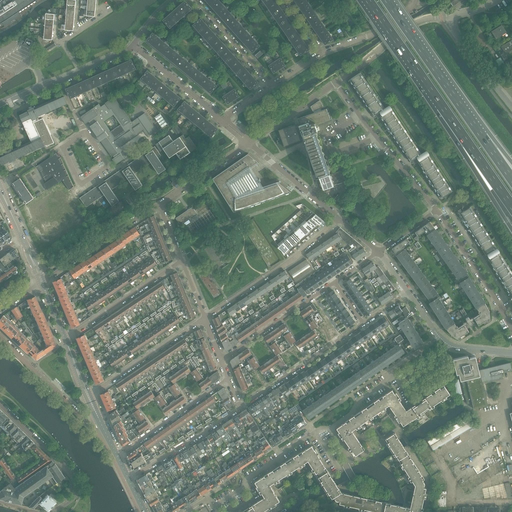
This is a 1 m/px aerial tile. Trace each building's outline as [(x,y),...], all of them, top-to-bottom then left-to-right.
[(0,0),(0,24),(3,22),(6,26),(5,26),(6,26),(9,22),(10,22),(14,20),(17,18),(16,17),(22,16),(22,15),(21,16),(19,12),(37,0),(0,0)] [(213,8),(220,2),(218,0),(205,0),(208,3),(211,7),(213,8)] [(313,10),(306,0),(298,6),(301,9),(304,14),(305,15),(313,10)] [(185,1),(174,11),(181,18),(192,9),(185,1)] [(221,17),(228,11),(220,2),(213,8),(215,10),(216,11),(218,14),(221,17)] [(268,8),(276,20),(284,14),(276,2),(268,8)] [(319,20),(313,10),(305,15),(306,17),(309,22),(311,25),(319,20)] [(87,11),(86,16),(87,16),(90,20),(94,17),(95,17),(95,11),(87,11)] [(174,11),(163,20),(170,28),(181,18),(174,11)] [(236,20),(228,11),(221,17),(224,20),(227,24),(229,26),(236,20)] [(276,20),(284,32),(293,26),(284,14),(276,20)] [(201,19),(193,25),(203,36),(210,29),(201,19)] [(244,28),(236,20),(229,26),(230,27),(234,32),(237,35),(244,28)] [(326,30),(319,20),(311,25),(314,29),(317,33),(318,35),(326,30)] [(284,32),(292,43),(301,38),(293,26),(284,32)] [(494,31),(496,33),(494,35),(496,39),(506,33),(502,26),(496,30),(494,31)] [(243,42),(244,44),(252,37),(244,28),(237,35),(239,38),(243,42)] [(203,36),(212,47),(220,40),(210,29),(203,36)] [(326,30),(318,35),(319,37),(322,41),(325,45),(329,42),(333,39),(331,37),(326,30)] [(154,47),(156,48),(162,41),(153,33),(147,41),(150,43),(154,47)] [(252,37),(244,44),(246,45),(249,49),(252,52),(259,46),(252,37)] [(301,38),(292,43),(301,55),(309,50),(301,38)] [(27,39),(24,45),(30,47),(33,41),(27,39)] [(212,47),(222,57),(229,51),(220,40),(212,47)] [(171,48),(162,41),(156,48),(158,50),(162,53),(165,56),(171,48)] [(168,58),(172,62),(174,63),(180,56),(171,48),(165,56),(168,58)] [(229,51),(222,57),(231,68),(239,61),(229,51)] [(503,52),(499,55),(503,61),(507,59),(503,52)] [(174,63),(176,65),(180,68),(183,71),(189,63),(180,56),(174,63)] [(280,59),(275,62),(279,69),(285,66),(280,59)] [(132,60),(119,66),(123,75),(136,69),(132,60)] [(239,61),(231,68),(241,79),(248,72),(239,61)] [(275,62),(269,66),(274,73),(279,69),(275,62)] [(189,63),(183,71),(186,73),(189,76),(191,77),(192,78),(198,71),(189,63)] [(119,66),(105,72),(110,81),(123,75),(119,66)] [(141,79),(152,88),(158,80),(147,71),(141,79)] [(198,71),(192,78),(194,80),(198,83),(201,86),(208,78),(198,71)] [(105,72),(92,77),(97,87),(110,81),(105,72)] [(248,72),(241,79),(250,89),(258,83),(248,72)] [(384,109),(385,108),(361,73),(359,73),(349,80),(374,116),(378,113),(384,110),(384,109)] [(92,77),(79,83),(83,92),(97,87),(92,77)] [(208,78),(201,86),(204,88),(209,92),(211,93),(216,87),(217,86),(208,78)] [(158,80),(152,88),(163,97),(170,89),(158,80)] [(79,83),(66,89),(71,98),(83,92),(79,83)] [(181,98),(170,89),(163,97),(174,106),(181,98)] [(234,90),(223,97),(228,104),(239,97),(234,90)] [(34,108),(28,110),(29,111),(27,112),(25,113),(19,116),(31,142),(32,144),(42,140),(45,146),(46,145),(47,146),(54,143),(51,136),(50,135),(51,135),(50,134),(43,118),(39,120),(38,117),(67,104),(64,97),(63,98),(62,95),(34,108)] [(99,105),(99,104),(90,110),(81,117),(85,124),(86,124),(89,122),(91,126),(90,126),(90,127),(98,137),(97,138),(100,142),(100,141),(112,157),(113,156),(114,158),(112,159),(114,162),(116,165),(124,159),(129,156),(128,155),(125,150),(123,152),(120,147),(123,145),(135,137),(135,136),(137,135),(143,130),(144,131),(148,137),(158,131),(145,113),(134,121),(132,122),(114,97),(110,100),(105,103),(106,104),(102,106),(101,107),(100,106),(99,105)] [(330,175),(330,174),(329,173),(329,174),(329,173),(329,172),(315,132),(317,131),(319,131),(318,127),(318,128),(316,128),(316,126),(317,126),(332,121),(329,112),(328,113),(326,109),(322,111),(321,109),(323,108),(322,104),(320,101),(312,106),(310,107),(313,111),(314,111),(315,113),(298,119),(301,126),(301,127),(301,128),(300,128),(299,128),(297,129),(295,125),(295,126),(279,131),(279,130),(278,130),(280,134),(284,147),(301,141),(300,139),(302,138),(303,137),(306,144),(317,175),(317,176),(318,177),(319,179),(316,180),(319,191),(323,190),(334,187),(333,186),(346,182),(343,173),(342,174),(341,171),(334,173),(332,173),(331,174),(331,175),(330,175)] [(178,109),(189,118),(196,111),(184,102),(178,109)] [(385,108),(384,109),(384,110),(378,113),(380,116),(390,110),(392,109),(389,105),(385,108)] [(420,155),(421,154),(392,109),(390,110),(380,116),(410,162),(416,158),(420,155)] [(207,120),(196,111),(189,118),(200,128),(207,120)] [(160,114),(155,118),(162,128),(167,124),(160,114)] [(207,120),(200,128),(211,137),(218,129),(207,120)] [(177,125),(172,128),(177,135),(181,132),(177,125)] [(169,135),(156,144),(161,152),(164,149),(170,157),(176,153),(180,159),(197,148),(189,136),(186,139),(183,135),(176,140),(176,141),(174,142),(169,135)] [(5,152),(7,155),(0,158),(0,161),(2,165),(10,162),(10,163),(16,160),(15,159),(45,146),(42,140),(32,144),(31,142),(11,150),(10,150),(9,150),(7,151),(7,152),(6,152),(5,152)] [(112,206),(119,201),(112,190),(128,179),(136,190),(143,185),(135,174),(151,163),(159,174),(166,169),(158,158),(161,156),(155,147),(122,169),(80,198),(86,207),(87,207),(86,207),(105,195),(112,206)] [(420,155),(416,158),(417,161),(427,155),(428,155),(429,155),(427,151),(421,154),(420,155)] [(46,181),(44,182),(45,184),(44,184),(44,185),(45,184),(47,190),(62,180),(69,190),(72,188),(74,187),(74,186),(73,187),(71,182),(72,181),(71,181),(68,176),(69,175),(68,175),(66,170),(66,169),(66,170),(63,164),(64,164),(63,164),(61,158),(60,158),(56,154),(56,153),(36,167),(37,167),(41,171),(41,172),(44,177),(43,177),(43,178),(44,177),(46,181)] [(261,188),(259,183),(261,180),(259,179),(257,181),(253,175),(250,169),(259,163),(248,154),(213,179),(234,212),(290,193),(291,192),(278,182),(261,188)] [(451,192),(452,191),(429,155),(428,155),(427,155),(417,161),(417,162),(441,198),(451,192)] [(20,178),(12,184),(13,185),(16,189),(18,193),(19,194),(27,188),(20,178)] [(26,204),(34,199),(27,188),(19,194),(20,195),(19,195),(23,198),(25,203),(26,204)] [(50,223),(50,224),(50,226),(61,235),(63,235),(65,234),(84,221),(85,220),(84,219),(76,207),(75,206),(74,206),(50,223)] [(181,224),(197,213),(192,207),(186,212),(176,218),(180,225),(180,224),(181,224)] [(511,274),(498,252),(499,252),(497,248),(496,249),(470,207),(460,214),(511,295),(511,294),(511,274)] [(313,213),(309,217),(318,224),(319,224),(320,225),(322,223),(324,224),(325,223),(324,222),(315,214),(315,215),(313,213)] [(321,226),(320,225),(319,224),(318,224),(309,217),(305,221),(314,228),(316,229),(318,227),(320,228),(321,226)] [(149,223),(150,225),(147,226),(148,228),(158,224),(156,220),(149,223)] [(305,221),(301,224),(310,232),(310,231),(312,232),(314,230),(316,231),(317,230),(316,229),(314,228),(305,221)] [(430,222),(426,225),(432,232),(433,232),(433,231),(434,230),(434,231),(435,230),(430,222)] [(301,224),(297,228),(306,235),(308,236),(310,234),(312,235),(313,234),(313,233),(312,232),(310,231),(310,232),(301,224)] [(425,231),(428,235),(432,232),(426,225),(422,227),(425,231)] [(2,231),(4,234),(8,241),(11,238),(4,227),(2,229),(3,230),(2,231)] [(135,227),(127,232),(132,239),(140,234),(135,227)] [(422,227),(415,232),(417,236),(418,236),(425,231),(422,227)] [(309,237),(308,236),(306,235),(297,228),(293,231),(302,239),(304,240),(306,238),(307,239),(308,237),(309,237)] [(342,239),(350,246),(353,244),(360,250),(361,250),(363,248),(364,249),(365,249),(362,246),(340,228),(336,233),(337,234),(338,233),(342,239)] [(153,231),(153,233),(151,234),(152,237),(161,233),(160,229),(153,231)] [(428,235),(436,247),(444,242),(440,237),(441,237),(440,234),(439,235),(435,230),(434,231),(434,230),(433,231),(433,232),(432,232),(428,235)] [(0,231),(0,234),(5,243),(8,241),(4,234),(2,231),(0,232),(0,231)] [(293,231),(289,235),(298,243),(298,242),(300,243),(302,241),(303,242),(304,241),(305,241),(304,240),(302,239),(293,231)] [(120,237),(121,238),(125,244),(132,239),(127,232),(120,237)] [(337,234),(332,237),(336,243),(342,239),(338,233),(337,234)] [(289,235),(285,239),(294,246),(295,247),(298,245),(299,246),(300,245),(301,244),(300,243),(298,242),(298,243),(289,235)] [(156,240),(157,242),(155,243),(156,246),(165,242),(163,237),(156,240)] [(332,237),(327,240),(331,246),(336,243),(332,237)] [(121,238),(114,243),(119,250),(125,245),(125,244),(121,238)] [(407,238),(400,243),(403,247),(410,242),(407,238)] [(297,248),(295,247),(294,246),(285,239),(280,242),(290,250),(290,249),(291,251),(294,249),(295,250),(296,248),(297,248)] [(327,240),(322,244),(326,250),(331,246),(327,240)] [(277,245),(279,247),(278,248),(280,249),(284,256),(284,255),(285,254),(287,255),(290,252),(291,253),(292,252),(291,251),(290,249),(290,250),(280,242),(277,245)] [(436,247),(444,259),(452,253),(449,249),(450,248),(448,246),(447,247),(444,242),(436,247)] [(114,243),(106,247),(111,254),(119,250),(114,243)] [(405,250),(403,247),(400,243),(396,246),(401,253),(405,250)] [(322,244),(317,247),(321,253),(326,250),(322,244)] [(167,246),(160,249),(161,251),(158,252),(159,254),(169,251),(167,246)] [(396,246),(392,249),(397,256),(398,255),(399,254),(401,253),(396,246)] [(106,247),(99,252),(104,259),(111,254),(106,247)] [(317,247),(311,251),(315,257),(321,253),(317,247)] [(360,250),(358,252),(362,258),(367,254),(366,252),(364,249),(363,248),(361,250),(360,250)] [(14,249),(10,252),(17,262),(20,261),(19,258),(18,259),(16,257),(18,256),(15,249),(14,249)] [(402,263),(406,268),(414,262),(405,250),(401,253),(399,254),(398,255),(397,256),(401,261),(400,261),(402,263)] [(306,255),(308,258),(309,259),(310,261),(315,257),(311,251),(306,255)] [(10,252),(6,254),(10,261),(13,259),(16,264),(17,262),(10,252)] [(99,252),(92,257),(97,264),(104,259),(99,252)] [(352,255),(355,259),(355,260),(356,261),(362,258),(358,252),(352,255)] [(452,253),(444,259),(453,271),(461,265),(457,260),(458,260),(456,258),(452,253)] [(8,262),(10,261),(6,254),(2,257),(10,268),(12,266),(12,265),(11,265),(8,262)] [(347,256),(343,259),(348,267),(353,264),(347,256)] [(2,257),(0,258),(0,261),(3,266),(5,265),(7,267),(5,269),(6,270),(10,268),(2,257)] [(92,257),(85,262),(89,268),(90,268),(90,269),(97,264),(92,257)] [(150,258),(148,259),(153,268),(157,265),(153,259),(151,260),(150,258)] [(147,263),(145,264),(149,270),(153,268),(148,259),(145,261),(147,263)] [(343,259),(338,262),(344,270),(348,267),(343,259)] [(85,261),(77,266),(82,273),(89,268),(85,262),(85,261)] [(338,262),(334,265),(339,273),(344,270),(338,262)] [(374,269),(376,268),(376,267),(374,264),(374,263),(373,262),(367,266),(371,272),(374,270),(374,269)] [(409,272),(409,273),(410,275),(411,274),(414,279),(422,273),(414,262),(406,268),(409,272)] [(142,263),(140,265),(145,273),(149,270),(145,264),(143,265),(142,263)] [(139,268),(137,269),(141,276),(145,273),(140,265),(138,266),(139,268)] [(334,265),(329,268),(335,276),(339,273),(334,265)] [(461,265),(453,271),(461,282),(469,277),(465,272),(466,272),(465,269),(464,270),(461,265)] [(14,266),(5,272),(9,277),(14,274),(15,275),(17,273),(17,272),(16,271),(16,270),(17,268),(16,267),(14,267),(14,266)] [(77,266),(70,271),(75,278),(82,273),(77,266)] [(363,271),(365,274),(366,275),(371,272),(367,266),(362,269),(363,271)] [(378,266),(376,267),(376,268),(374,269),(374,270),(379,277),(384,273),(383,273),(381,270),(380,270),(379,269),(380,269),(378,266)] [(141,276),(137,269),(135,271),(134,268),(132,270),(137,278),(141,276)] [(329,268),(325,271),(330,279),(332,278),(335,276),(329,268)] [(132,270),(130,271),(131,274),(129,275),(133,281),(137,278),(132,270)] [(280,274),(284,280),(289,277),(288,275),(287,274),(285,271),(280,274)] [(325,271),(320,274),(326,282),(330,279),(325,271)] [(0,276),(0,282),(4,280),(4,281),(9,277),(5,272),(0,276)] [(389,280),(387,278),(387,277),(386,278),(385,277),(386,276),(384,273),(379,277),(377,278),(380,284),(383,282),(385,284),(389,281),(389,280)] [(419,286),(423,291),(431,285),(422,273),(414,279),(418,284),(417,284),(419,287),(419,286)] [(126,274),(124,275),(129,284),(133,281),(129,275),(128,276),(126,274)] [(280,274),(274,278),(278,284),(284,280),(280,274)] [(320,274),(316,277),(322,285),(326,282),(320,274)] [(122,277),(123,279),(121,280),(126,286),(129,284),(124,275),(122,277)] [(172,279),(173,281),(171,282),(172,285),(181,281),(179,277),(172,279)] [(316,277),(311,280),(317,288),(322,285),(316,277)] [(469,277),(461,282),(460,283),(468,295),(476,290),(473,285),(474,285),(473,282),(472,283),(469,278),(469,277)] [(274,278),(269,281),(273,287),(278,284),(274,278)] [(368,278),(364,281),(371,293),(375,290),(368,278)] [(53,282),(57,290),(65,287),(61,279),(53,282)] [(118,279),(116,281),(122,289),(126,286),(121,280),(120,281),(118,279)] [(350,279),(343,284),(346,289),(353,283),(350,279)] [(311,280),(307,283),(313,291),(317,288),(311,280)] [(115,284),(113,285),(118,292),(122,289),(116,281),(114,282),(115,284)] [(269,281),(264,285),(268,291),(273,287),(269,281)] [(391,285),(390,284),(391,283),(389,281),(385,284),(383,282),(380,284),(384,288),(386,287),(390,291),(389,292),(390,293),(395,289),(392,285),(391,285)] [(161,282),(157,285),(163,294),(165,292),(163,290),(165,288),(161,282)] [(307,283),(303,286),(308,295),(313,291),(307,283)] [(353,283),(346,289),(349,293),(356,288),(353,283)] [(110,284),(108,286),(114,294),(118,292),(113,285),(112,286),(110,284)] [(157,285),(153,287),(157,294),(159,292),(161,295),(163,294),(157,285)] [(176,288),(177,290),(174,291),(175,294),(185,290),(183,285),(176,288)] [(264,285),(258,288),(262,294),(268,291),(264,285)] [(439,297),(431,285),(423,291),(426,295),(426,296),(427,298),(428,297),(431,302),(439,297)] [(108,286),(106,287),(107,289),(106,291),(110,297),(114,294),(108,286)] [(65,287),(57,290),(60,298),(68,295),(68,294),(65,287)] [(157,298),(155,295),(157,294),(153,287),(149,290),(155,299),(157,298)] [(258,288),(253,292),(257,298),(262,294),(258,288)] [(302,288),(298,290),(300,292),(303,298),(307,295),(303,289),(302,288)] [(356,288),(349,293),(352,297),(359,292),(356,288)] [(110,297),(106,291),(104,292),(102,290),(100,291),(106,300),(110,297)] [(149,290),(145,293),(149,299),(151,298),(153,300),(155,299),(149,290)] [(476,290),(468,295),(476,308),(484,302),(481,297),(482,297),(480,294),(480,295),(476,290)] [(99,295),(98,296),(102,302),(106,300),(100,291),(98,293),(99,295)] [(293,292),(299,301),(304,298),(303,298),(300,292),(297,294),(295,291),(293,292)] [(333,291),(326,296),(329,300),(336,295),(333,291)] [(253,292),(248,296),(252,301),(257,298),(253,292)] [(293,297),(290,298),(294,304),(299,301),(293,292),(292,293),(291,294),(293,297)] [(359,292),(352,297),(355,302),(363,297),(359,292)] [(389,292),(384,295),(387,301),(393,297),(392,296),(391,295),(390,293),(389,292)] [(149,303),(147,300),(149,299),(145,293),(141,295),(147,304),(149,303)] [(180,299),(178,300),(179,302),(188,299),(186,294),(179,297),(180,299)] [(60,298),(63,306),(71,303),(68,295),(60,298)] [(95,295),(92,296),(98,305),(102,302),(98,296),(96,297),(95,295)] [(141,295),(137,298),(141,304),(143,303),(145,306),(147,304),(141,295)] [(336,295),(329,300),(332,305),(339,299),(336,295)] [(378,299),(381,303),(382,305),(387,301),(384,295),(378,299)] [(34,296),(27,300),(30,308),(38,304),(34,296)] [(91,300),(90,301),(94,308),(98,305),(92,296),(90,298),(91,300)] [(248,296),(243,299),(247,305),(252,301),(248,296)] [(284,298),(290,307),(294,304),(290,298),(288,300),(286,297),(284,298)] [(363,297),(355,302),(358,306),(366,301),(363,297)] [(433,308),(432,309),(434,311),(435,310),(438,315),(446,310),(438,299),(440,298),(439,297),(431,302),(430,303),(433,308)] [(141,308),(139,306),(141,304),(137,298),(133,301),(139,310),(141,308)] [(282,300),(284,303),(281,305),(285,310),(290,307),(284,298),(283,299),(282,300)] [(243,299),(237,303),(241,309),(247,305),(243,299)] [(339,299),(332,305),(335,309),(343,304),(339,299)] [(87,300),(84,302),(90,310),(94,308),(90,301),(88,302),(87,300)] [(133,301),(129,303),(133,310),(135,308),(137,311),(139,310),(133,301)] [(366,301),(358,306),(361,311),(369,305),(366,301)] [(478,312),(479,314),(473,317),(478,325),(487,320),(488,321),(490,320),(490,318),(489,315),(489,312),(488,310),(487,308),(486,305),(485,303),(484,302),(476,308),(479,312),(478,312)] [(71,303),(63,306),(66,314),(74,311),(71,303)] [(129,303),(125,306),(131,315),(133,314),(131,311),(133,310),(129,303)] [(184,308),(181,309),(182,311),(192,307),(190,303),(183,306),(184,308)] [(237,303),(232,306),(236,312),(241,309),(237,303)] [(275,304),(275,305),(281,313),(285,310),(281,305),(279,306),(277,303),(275,304)] [(38,304),(30,308),(33,316),(34,315),(41,312),(38,304)] [(343,304),(335,309),(338,314),(346,308),(343,304)] [(274,305),(273,306),(275,309),(272,311),(276,317),(281,313),(275,305),(274,305)] [(308,312),(307,313),(309,315),(312,313),(312,314),(315,312),(314,312),(310,306),(310,305),(306,308),(308,312)] [(369,305),(361,311),(364,315),(372,310),(369,305)] [(125,306),(121,309),(125,315),(127,318),(131,315),(125,306)] [(232,306),(227,310),(231,316),(236,312),(232,306)] [(400,308),(399,307),(398,306),(393,309),(396,314),(402,310),(401,310),(400,308)] [(16,308),(16,307),(11,310),(17,319),(22,316),(18,310),(19,310),(17,307),(16,308)] [(406,309),(407,309),(406,307),(401,310),(402,310),(407,318),(411,315),(411,316),(412,315),(410,313),(408,310),(407,311),(406,309)] [(306,308),(300,312),(304,318),(309,315),(307,313),(308,312),(306,308)] [(346,308),(338,314),(341,318),(349,313),(346,308)] [(123,316),(125,315),(121,309),(117,311),(123,320),(125,319),(123,316)] [(389,314),(389,315),(391,318),(396,314),(393,309),(388,313),(389,314)] [(266,310),(266,311),(272,320),(276,317),(272,311),(270,313),(268,310),(266,311),(266,310)] [(441,320),(440,321),(442,323),(446,328),(454,323),(446,310),(438,315),(441,320)] [(66,314),(70,322),(78,319),(74,311),(66,314)] [(117,311),(113,314),(117,320),(119,323),(123,320),(117,311)] [(264,312),(266,315),(263,317),(267,323),(272,320),(266,311),(265,311),(264,312)] [(34,315),(37,323),(45,320),(42,312),(41,312),(34,315)] [(349,313),(341,318),(344,323),(352,317),(349,313)] [(119,323),(117,320),(113,314),(109,317),(115,326),(119,323)] [(0,327),(3,331),(11,323),(3,315),(0,318),(0,327)] [(171,316),(176,324),(180,322),(176,315),(174,317),(173,315),(171,316)] [(170,320),(168,321),(172,327),(176,324),(171,316),(168,318),(170,320)] [(257,317),(263,326),(267,323),(263,317),(261,319),(259,316),(257,317)] [(384,316),(380,319),(385,327),(389,324),(384,316)] [(109,317),(105,319),(110,325),(112,324),(113,327),(115,326),(109,317)] [(219,317),(213,319),(216,327),(222,323),(219,317)] [(255,319),(257,322),(254,323),(258,329),(263,326),(257,317),(256,318),(255,319)] [(312,317),(306,321),(309,325),(316,321),(314,319),(314,320),(312,317)] [(352,317),(344,323),(347,327),(355,322),(352,317)] [(399,323),(407,336),(415,330),(412,325),(413,325),(411,322),(411,323),(407,318),(399,323)] [(78,319),(70,322),(72,327),(80,324),(78,319)] [(105,319),(101,322),(107,331),(111,328),(110,325),(105,319)] [(380,319),(375,322),(380,330),(385,327),(380,319)] [(45,320),(37,323),(41,331),(49,328),(45,320)] [(165,320),(163,321),(168,330),(172,327),(168,321),(166,322),(165,320)] [(161,323),(162,325),(160,326),(164,332),(168,330),(163,321),(161,323)] [(316,321),(309,325),(312,330),(318,326),(316,323),(317,323),(316,321)] [(101,322),(97,325),(102,331),(104,329),(105,332),(107,331),(101,322)] [(258,329),(254,323),(252,325),(250,322),(248,323),(254,332),(258,329)] [(375,322),(371,326),(376,333),(380,330),(375,322)] [(11,323),(3,331),(11,338),(19,330),(11,323)] [(222,323),(216,327),(218,332),(224,327),(222,323)] [(246,325),(248,328),(245,330),(249,335),(254,332),(248,323),(247,324),(246,325)] [(454,323),(446,328),(447,330),(448,331),(451,334),(454,336),(455,337),(457,338),(459,340),(461,338),(460,337),(469,331),(464,324),(458,327),(457,326),(456,326),(454,323)] [(282,330),(283,333),(288,330),(284,324),(278,327),(281,331),(282,330)] [(102,331),(97,325),(93,327),(94,327),(99,336),(102,335),(100,332),(102,331)] [(157,325),(155,327),(160,335),(164,332),(160,326),(159,327),(157,325)] [(371,326),(366,329),(372,336),(376,333),(371,326)] [(154,330),(152,331),(157,338),(160,335),(155,327),(153,328),(154,330)] [(224,327),(218,332),(220,336),(227,331),(224,327)] [(277,328),(274,330),(278,337),(281,336),(280,335),(283,333),(282,330),(281,331),(278,327),(277,328)] [(52,336),(49,328),(41,331),(44,339),(52,336)] [(249,335),(245,330),(243,331),(241,328),(239,329),(239,330),(245,339),(249,335)] [(194,332),(190,334),(192,336),(195,334),(197,339),(204,336),(201,329),(194,332)] [(366,329),(362,332),(367,339),(372,336),(366,329)] [(11,338),(19,346),(26,338),(19,330),(11,338)] [(149,330),(147,332),(153,340),(157,338),(152,331),(151,333),(149,330)] [(238,330),(237,331),(239,334),(236,336),(240,342),(245,339),(239,330),(238,330)] [(272,337),(271,338),(273,340),(276,338),(276,339),(278,337),(274,330),(270,333),(272,337)] [(309,333),(313,340),(315,339),(315,338),(317,336),(313,330),(309,333)] [(420,337),(421,337),(419,335),(418,335),(415,330),(407,336),(415,348),(423,343),(420,337)] [(229,338),(227,336),(230,333),(229,331),(220,337),(222,342),(223,342),(228,339),(229,338)] [(146,336),(144,337),(149,343),(153,340),(147,332),(145,333),(146,336)] [(290,332),(284,336),(286,339),(285,339),(286,341),(293,337),(290,332)] [(362,332),(357,335),(363,343),(367,339),(362,332)] [(270,333),(264,337),(268,343),(273,340),(271,338),(272,337),(270,333)] [(309,333),(304,336),(308,342),(311,340),(312,341),(313,340),(309,333)] [(226,350),(227,351),(228,350),(240,342),(236,336),(235,334),(231,336),(234,340),(230,342),(228,339),(223,342),(222,342),(225,350),(226,350)] [(399,334),(394,338),(398,344),(403,340),(399,334)] [(77,338),(79,344),(87,340),(85,335),(77,338)] [(357,335),(353,338),(358,346),(363,343),(357,335)] [(54,341),(52,336),(44,339),(42,340),(41,338),(37,340),(39,343),(42,342),(43,342),(44,342),(45,345),(54,341)] [(149,343),(144,337),(143,338),(141,336),(139,337),(145,346),(149,343)] [(304,336),(300,339),(305,346),(307,345),(306,344),(308,342),(304,336)] [(138,341),(137,342),(141,348),(145,346),(139,337),(137,339),(138,341)] [(293,337),(286,341),(287,343),(288,342),(291,347),(293,345),(292,344),(296,341),(293,337)] [(26,338),(19,346),(26,353),(34,345),(26,338)] [(198,344),(196,345),(197,347),(206,343),(204,338),(197,341),(198,344)] [(353,338),(349,341),(349,342),(354,349),(358,346),(353,338)] [(184,339),(180,341),(186,350),(188,349),(186,346),(188,345),(184,339)] [(300,339),(294,344),(296,346),(297,345),(300,348),(302,346),(303,347),(305,346),(300,339)] [(87,340),(79,344),(83,352),(90,348),(87,340)] [(45,345),(46,347),(43,349),(45,353),(56,346),(54,341),(45,345)] [(141,348),(137,342),(135,343),(133,341),(131,343),(137,351),(141,348)] [(180,341),(176,344),(180,350),(182,349),(184,352),(186,350),(180,341)] [(276,342),(270,346),(273,350),(280,346),(278,344),(277,344),(276,342)] [(349,342),(345,345),(350,353),(355,350),(354,349),(349,342)] [(129,344),(130,346),(129,347),(133,354),(137,351),(131,343),(129,344)] [(176,344),(172,347),(178,356),(180,354),(178,352),(180,350),(176,344)] [(400,356),(399,356),(404,352),(400,345),(400,344),(399,344),(387,352),(392,360),(397,357),(397,358),(400,356)] [(34,345),(26,353),(29,356),(30,355),(31,356),(38,349),(34,345)] [(345,345),(340,348),(346,356),(350,353),(345,345)] [(133,354),(129,347),(127,349),(126,346),(123,348),(129,356),(133,354)] [(280,346),(273,350),(276,355),(280,352),(281,354),(283,352),(280,348),(281,347),(280,346)] [(90,348),(83,352),(86,360),(94,356),(92,352),(95,350),(93,347),(90,348)] [(172,347),(168,349),(172,356),(174,354),(176,357),(178,356),(172,347)] [(123,351),(121,353),(125,359),(129,356),(123,348),(121,349),(123,351)] [(203,354),(200,355),(201,358),(211,354),(209,348),(202,351),(203,354)] [(340,348),(336,351),(341,359),(346,356),(340,348)] [(38,349),(31,356),(35,360),(45,353),(43,349),(40,351),(38,349)] [(170,357),(172,356),(168,349),(164,352),(170,361),(172,360),(170,357)] [(252,354),(248,349),(242,352),(245,356),(246,355),(247,358),(252,354)] [(336,351),(331,354),(337,362),(341,359),(336,351)] [(118,352),(115,353),(121,362),(125,359),(121,353),(119,354),(118,352)] [(164,352),(160,355),(164,361),(166,360),(168,362),(170,361),(164,352)] [(245,361),(244,360),(247,358),(246,355),(245,356),(242,352),(238,355),(242,362),(245,361)] [(387,364),(392,360),(387,352),(375,361),(380,369),(385,365),(385,366),(388,364),(387,364)] [(115,353),(113,355),(115,357),(113,358),(117,364),(121,362),(115,353)] [(279,357),(280,356),(279,354),(273,358),(277,365),(279,364),(279,363),(281,361),(279,357)] [(331,354),(327,357),(332,365),(337,362),(331,354)] [(162,362),(164,361),(160,355),(156,357),(162,366),(164,365),(162,362)] [(243,363),(242,362),(238,355),(231,360),(230,362),(231,362),(233,367),(241,362),(242,364),(243,363)] [(94,356),(86,360),(89,368),(97,364),(94,356)] [(511,371),(511,370),(511,369),(510,363),(479,370),(476,356),(470,358),(469,358),(468,356),(453,359),(457,374),(457,376),(459,375),(461,381),(462,380),(467,404),(472,403),(474,409),(488,406),(483,384),(486,383),(503,378),(502,373),(510,371),(511,371)] [(110,357),(107,359),(113,367),(117,364),(113,358),(111,359),(110,357)] [(156,357),(152,360),(156,366),(158,365),(160,368),(162,366),(156,357)] [(250,364),(249,364),(250,366),(257,362),(254,357),(248,361),(250,364)] [(327,357),(323,360),(328,368),(332,365),(327,357)] [(273,358),(268,361),(272,367),(275,365),(276,366),(277,365),(273,358)] [(213,359),(207,361),(208,364),(204,365),(205,368),(215,364),(213,359)] [(156,370),(154,368),(156,366),(152,360),(148,363),(154,372),(156,370)] [(323,360),(318,363),(323,371),(328,368),(323,360)] [(268,361),(264,364),(269,371),(271,370),(270,369),(272,367),(268,361)] [(375,361),(363,369),(368,377),(373,374),(374,374),(376,373),(375,372),(380,369),(375,361)] [(257,362),(250,366),(251,368),(252,367),(254,370),(260,366),(257,362)] [(148,363),(144,365),(148,371),(150,370),(152,373),(154,372),(148,363)] [(318,363),(314,367),(319,374),(323,371),(318,363)] [(97,364),(89,368),(93,376),(101,372),(97,364)] [(264,364),(260,367),(264,373),(266,371),(267,372),(269,371),(264,364)] [(148,375),(146,373),(148,371),(144,365),(140,368),(146,377),(148,375)] [(182,368),(187,374),(191,371),(187,365),(184,367),(184,366),(182,368)] [(314,367),(309,370),(315,377),(319,374),(314,367)] [(140,368),(136,371),(142,379),(146,377),(140,368)] [(180,369),(181,370),(178,371),(182,377),(187,374),(182,368),(180,369)] [(197,368),(191,372),(194,377),(201,372),(199,370),(198,371),(197,368)] [(363,369),(351,377),(356,385),(361,382),(362,383),(364,381),(364,380),(368,377),(363,369)] [(244,377),(243,374),(246,373),(246,370),(236,374),(238,380),(244,377)] [(309,370),(305,373),(309,379),(310,380),(315,377),(309,370)] [(136,371),(132,373),(138,382),(142,379),(136,371)] [(175,372),(173,374),(178,380),(182,377),(178,371),(176,373),(175,372)] [(209,377),(213,383),(220,378),(220,376),(218,371),(209,377)] [(104,380),(101,372),(93,376),(96,384),(104,380)] [(201,375),(202,374),(201,372),(194,377),(197,381),(201,379),(203,377),(201,375)] [(304,372),(300,375),(305,382),(309,379),(305,373),(304,372)] [(132,373),(128,376),(133,382),(135,381),(136,383),(138,382),(132,373)] [(172,376),(169,378),(173,383),(178,380),(178,381),(178,380),(173,374),(171,375),(172,376)] [(456,379),(452,380),(455,395),(461,394),(457,376),(457,374),(455,375),(456,379)] [(300,375),(295,378),(300,385),(305,382),(300,375)] [(128,376),(125,378),(130,387),(132,386),(131,383),(133,382),(128,376)] [(208,376),(206,378),(207,379),(204,381),(205,383),(206,382),(209,386),(213,383),(209,377),(208,376)] [(352,389),(356,385),(351,377),(339,386),(345,393),(350,390),(350,391),(352,389)] [(125,378),(121,381),(125,387),(127,386),(129,389),(130,387),(125,378)] [(295,378),(291,381),(296,389),(300,385),(295,378)] [(121,381),(116,384),(122,393),(125,391),(123,389),(125,387),(121,381)] [(204,381),(199,384),(203,390),(209,386),(206,382),(205,383),(204,381)] [(250,381),(240,385),(242,390),(249,387),(247,384),(251,383),(250,381)] [(291,381),(286,384),(292,392),(296,389),(291,381)] [(171,390),(170,391),(171,393),(178,388),(175,384),(171,386),(170,385),(168,386),(171,390)] [(278,388),(285,397),(286,399),(287,400),(288,399),(286,396),(290,393),(284,384),(278,388)] [(450,394),(445,387),(444,385),(444,386),(444,385),(431,394),(437,403),(441,400),(442,402),(447,398),(446,397),(450,394)] [(340,397),(345,393),(339,386),(327,394),(333,402),(338,398),(338,399),(340,397)] [(178,388),(171,393),(172,395),(173,394),(175,397),(177,395),(181,393),(178,388)] [(228,396),(225,388),(224,388),(212,396),(216,402),(219,400),(220,402),(222,400),(228,396)] [(278,388),(275,390),(280,398),(281,398),(282,400),(284,399),(284,400),(286,399),(285,397),(278,388)] [(279,399),(280,398),(275,390),(272,392),(279,403),(281,402),(279,399)] [(383,396),(382,396),(389,405),(393,411),(402,405),(392,390),(387,394),(386,393),(385,394),(385,395),(383,396)] [(101,394),(104,403),(112,399),(109,391),(101,394)] [(150,399),(155,396),(151,391),(148,392),(146,393),(151,400),(150,399)] [(157,394),(158,395),(155,398),(158,402),(165,397),(163,396),(162,396),(160,392),(157,394)] [(272,392),(268,395),(273,401),(276,407),(277,407),(280,405),(279,403),(272,392)] [(145,395),(142,397),(146,403),(151,400),(146,393),(144,394),(145,395)] [(328,405),(333,402),(327,394),(315,402),(321,410),(326,406),(326,407),(329,406),(328,405)] [(435,407),(434,406),(437,403),(431,394),(419,402),(425,411),(429,409),(430,410),(435,407)] [(180,401),(179,402),(181,405),(187,401),(183,395),(178,399),(180,401)] [(276,407),(273,401),(268,395),(265,397),(272,408),(273,409),(276,407)] [(212,396),(207,399),(213,408),(216,407),(214,404),(216,402),(212,396)] [(224,403),(221,405),(222,407),(225,405),(227,404),(231,401),(228,396),(222,400),(224,403)] [(382,396),(370,405),(377,414),(380,411),(381,413),(386,409),(385,408),(389,405),(382,396)] [(139,398),(137,399),(142,406),(146,403),(142,397),(140,399),(139,398)] [(165,400),(166,399),(165,397),(158,402),(161,407),(165,404),(167,402),(165,400)] [(265,397),(262,399),(269,410),(272,408),(265,397)] [(112,399),(104,403),(108,411),(110,410),(116,407),(112,399)] [(136,401),(133,403),(137,409),(142,406),(137,399),(135,400),(136,401)] [(174,400),(172,401),(177,408),(181,405),(179,402),(180,401),(178,399),(175,401),(174,400)] [(207,399),(203,402),(207,409),(209,407),(211,410),(213,408),(207,399)] [(266,412),(269,410),(262,399),(258,401),(265,411),(266,412)] [(170,403),(171,404),(168,406),(169,408),(170,407),(173,411),(177,408),(172,401),(170,403)] [(258,401),(255,404),(259,410),(262,414),(265,411),(258,401)] [(207,413),(205,410),(207,409),(203,402),(198,406),(204,415),(207,413)] [(315,402),(303,410),(309,418),(314,415),(317,414),(316,413),(321,410),(315,402)] [(419,402),(406,411),(413,420),(416,418),(417,419),(422,416),(421,414),(425,411),(419,402)] [(262,414),(259,410),(255,404),(251,406),(259,417),(262,414)] [(295,412),(300,408),(297,404),(292,408),(295,412)] [(370,405),(358,413),(364,422),(377,414),(370,405)] [(412,420),(413,420),(406,411),(402,405),(393,411),(397,417),(396,418),(396,419),(397,418),(400,422),(403,426),(409,422),(409,423),(410,422),(410,421),(412,420)] [(168,406),(163,409),(167,415),(173,411),(170,407),(169,408),(168,406)] [(198,406),(194,409),(198,415),(200,413),(202,416),(204,415),(198,406)] [(251,406),(248,408),(252,415),(254,418),(256,417),(257,419),(259,417),(251,406)] [(118,415),(125,411),(123,408),(118,412),(116,410),(111,413),(110,414),(109,414),(109,415),(112,420),(118,415)] [(133,413),(134,416),(135,418),(142,414),(138,409),(133,413)] [(198,420),(196,417),(198,415),(194,409),(189,412),(195,421),(198,420)] [(243,411),(248,418),(247,419),(249,422),(249,423),(254,421),(246,409),(243,411)] [(243,411),(240,413),(245,420),(247,423),(249,422),(247,419),(248,418),(243,411)] [(189,412),(185,415),(189,421),(191,420),(193,423),(195,421),(189,412)] [(4,413),(0,416),(0,425),(8,418),(8,417),(8,418),(4,413)] [(112,420),(114,425),(121,420),(121,421),(127,416),(125,413),(120,417),(118,415),(112,420)] [(240,413),(237,415),(244,425),(247,423),(245,420),(240,413)] [(358,413),(346,422),(352,431),(356,428),(357,430),(362,427),(360,425),(364,422),(358,413)] [(142,414),(135,418),(136,420),(137,420),(139,422),(141,421),(145,418),(142,414)] [(186,423),(189,421),(185,415),(180,418),(186,427),(189,426),(186,423)] [(237,415),(234,417),(239,424),(241,428),(244,426),(244,425),(237,415)] [(299,420),(304,427),(307,424),(302,416),(300,417),(299,415),(297,416),(299,420)] [(294,418),(295,420),(301,429),(304,427),(299,420),(297,416),(294,418)] [(469,416),(428,441),(433,449),(474,425),(469,416)] [(234,417),(231,419),(240,432),(242,431),(241,430),(241,429),(241,428),(239,424),(234,417)] [(8,418),(0,425),(0,426),(3,429),(2,430),(3,431),(8,426),(12,422),(12,421),(11,421),(11,420),(8,418)] [(180,418),(175,421),(180,428),(182,426),(184,429),(186,427),(180,418)] [(291,422),(293,424),(297,431),(301,429),(295,420),(294,418),(290,420),(291,422)] [(121,421),(121,420),(114,425),(116,430),(123,426),(129,421),(128,419),(122,423),(121,421)] [(231,419),(228,421),(234,431),(236,430),(238,432),(239,433),(240,432),(231,419)] [(297,431),(293,424),(291,422),(290,422),(288,419),(286,421),(287,423),(294,433),(297,431)] [(147,421),(142,424),(143,426),(143,427),(145,430),(151,427),(147,421)] [(175,421),(171,425),(177,434),(180,432),(177,429),(180,428),(175,421)] [(228,421),(225,423),(232,433),(233,435),(236,434),(234,431),(228,421)] [(15,425),(14,423),(13,422),(12,422),(8,426),(3,431),(7,435),(8,434),(17,426),(16,426),(15,425)] [(342,425),(337,429),(347,443),(356,437),(352,431),(346,422),(345,422),(346,422),(343,424),(342,425)] [(225,423),(222,425),(229,435),(231,434),(232,436),(233,435),(232,433),(225,423)] [(284,425),(286,428),(291,435),(294,433),(287,423),(284,425)] [(123,426),(116,430),(118,436),(125,431),(132,426),(130,424),(124,428),(123,426)] [(143,427),(143,426),(142,424),(139,426),(138,425),(136,427),(141,433),(145,430),(143,427)] [(257,430),(259,429),(257,426),(256,424),(250,428),(251,430),(252,431),(253,433),(255,432),(257,430)] [(171,425),(166,428),(171,434),(173,432),(175,435),(177,434),(171,425)] [(229,438),(228,435),(229,435),(222,425),(219,427),(227,439),(229,438)] [(270,432),(265,425),(264,425),(261,428),(266,435),(270,432)] [(17,426),(8,434),(12,438),(21,430),(17,426)] [(281,428),(279,426),(278,427),(280,429),(278,430),(280,433),(284,440),(288,437),(281,428)] [(221,436),(223,440),(225,442),(228,440),(227,439),(219,427),(216,429),(217,430),(221,436)] [(283,427),(281,428),(288,437),(291,435),(286,428),(285,429),(283,427)] [(168,436),(171,434),(166,428),(162,431),(168,440),(171,439),(168,436)] [(126,433),(125,431),(118,436),(120,441),(121,441),(127,436),(134,431),(132,429),(126,433)] [(25,435),(21,430),(12,438),(17,443),(18,442),(26,435),(25,435)] [(222,441),(223,440),(217,430),(214,433),(219,441),(221,444),(223,443),(222,441)] [(270,432),(273,437),(278,444),(281,442),(274,431),(273,430),(270,432)] [(284,440),(280,433),(278,434),(276,430),(274,431),(281,442),(284,440)] [(162,431),(157,434),(162,440),(164,439),(166,441),(168,440),(162,431)] [(214,433),(210,435),(214,441),(216,444),(218,443),(220,445),(221,444),(219,441),(214,433)] [(395,433),(384,440),(388,446),(391,450),(402,443),(395,433)] [(120,441),(122,445),(124,445),(134,438),(136,437),(134,434),(129,438),(127,436),(121,441),(120,441)] [(157,434),(153,437),(159,446),(161,445),(159,442),(162,440),(157,434)] [(22,446),(30,439),(26,435),(18,442),(17,443),(14,445),(16,447),(19,444),(20,444),(22,446)] [(216,444),(214,441),(210,435),(207,437),(212,445),(214,447),(216,446),(215,445),(216,444)] [(153,437),(148,440),(153,447),(155,445),(157,448),(159,446),(153,437)] [(207,437),(204,439),(208,445),(210,449),(212,448),(215,453),(217,452),(214,447),(212,445),(207,437)] [(260,440),(264,445),(267,451),(272,448),(266,440),(264,437),(260,440)] [(278,444),(273,437),(269,440),(274,447),(278,444)] [(365,449),(356,437),(347,443),(356,456),(363,451),(365,450),(364,450),(365,449)] [(30,439),(22,446),(25,450),(28,447),(30,446),(33,443),(30,439)] [(204,439),(200,441),(206,449),(207,451),(210,449),(208,445),(204,439)] [(148,440),(144,444),(150,453),(152,451),(150,448),(153,447),(148,440)] [(258,440),(256,441),(264,453),(267,451),(264,445),(260,440),(259,441),(258,440)] [(197,444),(201,450),(203,448),(206,454),(208,453),(207,451),(206,449),(200,441),(197,444)] [(255,446),(255,447),(261,456),(264,453),(256,441),(254,443),(255,445),(255,446)] [(402,443),(391,450),(397,461),(399,460),(408,454),(406,450),(404,448),(402,443)] [(128,455),(127,457),(130,461),(141,453),(147,449),(143,444),(128,455)] [(197,444),(194,446),(199,454),(200,456),(203,454),(201,450),(197,444)] [(199,454),(194,446),(190,448),(194,454),(196,458),(198,456),(200,461),(202,460),(200,456),(199,454)] [(253,446),(251,447),(252,449),(258,458),(261,456),(255,447),(253,448),(253,446)] [(306,449),(305,450),(303,452),(302,451),(302,452),(308,461),(311,465),(320,459),(322,458),(321,458),(320,459),(317,455),(319,454),(317,454),(312,446),(306,449)] [(248,448),(250,450),(249,451),(254,460),(258,458),(252,449),(251,449),(250,447),(248,448)] [(190,448),(187,450),(192,458),(194,462),(195,463),(197,462),(195,458),(196,458),(194,454),(190,448)] [(187,450),(183,452),(187,458),(189,461),(191,460),(192,463),(194,462),(192,458),(187,450)] [(242,453),(241,453),(241,454),(248,464),(251,462),(245,453),(244,450),(242,452),(242,453)] [(254,460),(249,451),(248,450),(245,453),(251,462),(254,460)] [(305,465),(304,463),(308,461),(302,452),(296,456),(295,456),(289,460),(295,469),(299,467),(300,468),(305,465)] [(144,458),(144,457),(141,453),(130,461),(129,462),(131,465),(143,458),(144,458)] [(143,458),(131,465),(133,468),(134,469),(147,462),(147,461),(146,461),(145,460),(149,458),(148,454),(144,457),(144,458),(143,458)] [(183,459),(180,454),(177,456),(181,463),(182,465),(184,467),(184,468),(186,467),(182,461),(184,460),(183,459)] [(238,456),(245,467),(248,464),(241,454),(238,456)] [(408,454),(399,460),(407,473),(416,467),(408,454)] [(177,456),(173,458),(177,464),(180,468),(180,469),(184,467),(182,465),(181,463),(177,456)] [(238,456),(235,459),(235,460),(237,463),(241,468),(241,469),(245,467),(238,456)] [(44,461),(41,463),(43,466),(51,461),(51,460),(49,458),(44,461)] [(173,458),(170,460),(174,467),(176,470),(180,468),(177,464),(173,458)] [(314,471),(313,472),(320,483),(321,482),(331,476),(320,459),(311,465),(314,471)] [(170,460),(167,462),(171,468),(173,472),(176,470),(174,467),(170,460)] [(290,474),(289,473),(295,469),(289,460),(277,468),(283,477),(289,473),(290,475),(290,474)] [(53,464),(51,462),(52,461),(51,462),(48,464),(14,489),(12,487),(13,486),(11,483),(0,490),(0,499),(4,500),(4,501),(14,503),(20,505),(22,497),(23,496),(48,478),(53,485),(56,483),(56,484),(58,483),(57,482),(63,478),(64,478),(55,464),(54,464),(53,464)] [(173,472),(171,468),(167,462),(164,464),(166,468),(168,471),(170,474),(171,473),(174,478),(176,477),(173,472)] [(241,468),(237,463),(236,464),(235,462),(233,464),(238,471),(241,469),(241,468)] [(164,464),(160,466),(162,468),(164,472),(166,475),(168,474),(169,476),(170,475),(170,474),(168,471),(166,468),(164,464)] [(164,472),(162,468),(160,466),(157,468),(161,475),(163,478),(164,480),(165,479),(162,473),(164,472)] [(235,473),(231,467),(229,468),(228,467),(226,468),(231,475),(235,473)] [(413,481),(415,485),(423,481),(425,479),(416,467),(407,473),(409,476),(408,477),(411,482),(413,481)] [(270,472),(264,476),(270,485),(274,483),(275,484),(277,483),(280,481),(279,480),(283,477),(277,468),(270,472)] [(228,478),(224,472),(223,473),(222,471),(220,472),(225,480),(228,478)] [(139,483),(140,485),(153,478),(151,475),(150,476),(148,473),(137,479),(139,483)] [(204,477),(205,478),(207,481),(212,489),(216,486),(212,480),(209,476),(207,478),(206,477),(206,476),(205,475),(204,476),(204,477)] [(215,476),(213,477),(218,484),(222,482),(218,476),(216,477),(215,476)] [(264,476),(262,478),(261,478),(260,478),(260,479),(255,482),(264,497),(274,491),(270,485),(264,476)] [(331,476),(321,482),(332,499),(334,497),(342,492),(331,476)] [(203,482),(209,491),(212,489),(207,481),(205,478),(204,477),(202,478),(204,481),(203,482)] [(153,485),(151,482),(154,480),(153,478),(140,485),(141,487),(143,491),(151,486),(151,485),(153,485)] [(200,481),(198,482),(205,493),(209,491),(203,482),(202,481),(201,482),(200,481)] [(423,481),(415,485),(415,486),(412,501),(423,503),(424,499),(426,499),(427,493),(425,493),(426,488),(424,488),(425,484),(423,481)] [(197,484),(195,486),(197,490),(201,496),(205,493),(198,482),(196,483),(197,484)] [(190,490),(188,491),(195,500),(198,498),(190,485),(189,484),(187,486),(190,490)] [(201,496),(197,490),(195,486),(194,485),(192,486),(191,484),(190,485),(198,498),(201,496)] [(151,486),(143,491),(145,494),(146,496),(157,489),(156,487),(153,489),(151,486)] [(158,496),(156,493),(159,491),(157,489),(146,496),(147,498),(149,501),(158,496)] [(187,489),(184,491),(184,492),(191,503),(195,500),(188,491),(187,489)] [(272,508),(271,507),(280,501),(276,496),(277,495),(276,494),(275,494),(274,492),(274,491),(264,497),(258,501),(264,511),(268,508),(269,510),(272,508)] [(184,492),(181,494),(184,499),(188,505),(191,503),(184,492)] [(344,505),(344,507),(350,508),(350,506),(354,507),(357,496),(342,493),(342,492),(334,497),(336,501),(340,502),(339,504),(344,505)] [(53,506),(53,505),(55,503),(56,502),(55,502),(57,500),(58,500),(51,494),(50,494),(49,496),(47,494),(46,495),(43,493),(39,496),(38,496),(28,506),(28,507),(33,508),(38,503),(39,503),(42,507),(44,509),(44,508),(47,511),(48,511),(50,508),(51,509),(51,508),(53,506)] [(158,496),(149,501),(151,506),(152,506),(158,502),(163,499),(162,497),(159,499),(158,496)] [(354,507),(359,508),(359,510),(364,511),(365,509),(369,510),(372,499),(357,496),(354,507)] [(188,505),(184,499),(182,500),(181,498),(180,499),(185,507),(188,505)] [(369,510),(374,511),(373,511),(384,511),(386,503),(372,499),(369,510)] [(262,511),(264,511),(258,501),(246,509),(247,511),(262,511)] [(412,501),(410,508),(409,511),(420,511),(421,511),(423,511),(424,508),(422,508),(423,503),(412,501)] [(181,509),(178,503),(176,505),(175,503),(173,504),(178,511),(181,509)] [(396,511),(398,505),(386,503),(384,511),(396,511)]
